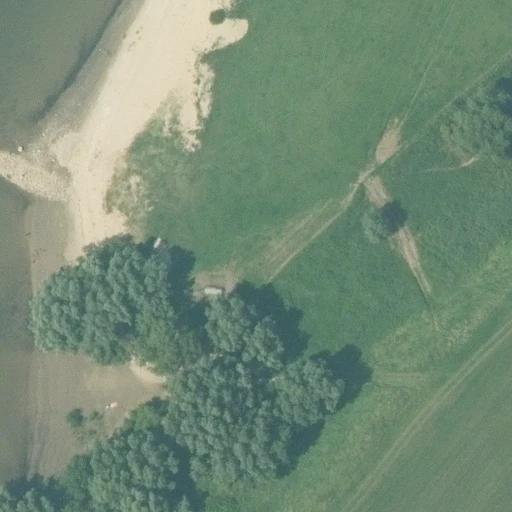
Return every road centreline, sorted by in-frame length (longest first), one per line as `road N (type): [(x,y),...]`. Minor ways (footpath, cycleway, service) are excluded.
road 1 (track): [(427,396),(323,511)]
road 2 (track): [(511,300),(427,396)]
